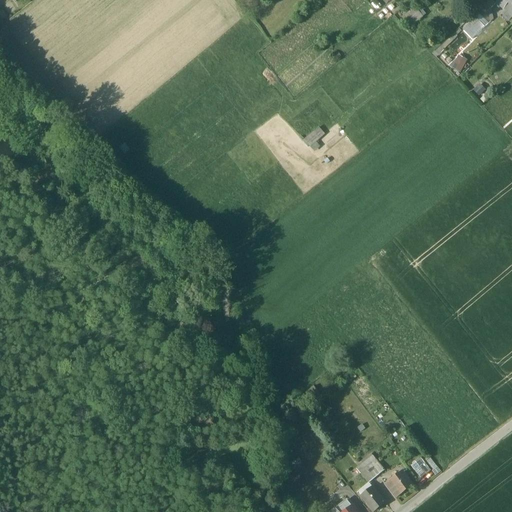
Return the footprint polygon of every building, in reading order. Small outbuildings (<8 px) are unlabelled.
[(491,0),(482,5),(485,11),(495,5),(491,0)] [(420,19),(413,10),(416,8),(415,8),(405,16),(412,26),(423,17),(422,17),(420,19)] [(477,12),(461,29),(471,39),(487,22),(477,12)] [(459,73),(466,60),(456,55),(449,68),(459,73)] [(476,95),(483,90),(479,84),(472,89),(476,95)] [(321,128),(304,139),(308,145),(325,133),(321,128)] [(357,470),(360,474),(368,484),(384,471),(377,461),(373,457),(357,470)] [(306,463),(293,471),(296,476),(309,467),(306,463)] [(412,485),(403,473),(392,481),(401,493),(412,485)] [(392,481),(386,486),(395,498),(401,493),(392,481)] [(374,511),(386,502),(373,486),(361,496),(374,511)]
